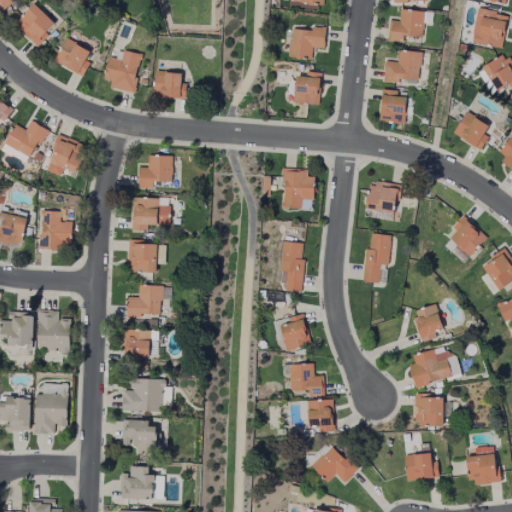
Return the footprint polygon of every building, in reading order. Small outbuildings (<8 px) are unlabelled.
[(36,46),(56,25),(34,4),(14,25),(36,46)] [(389,20),(387,41),(402,41),(403,36),(422,38),(423,11),(400,10),(399,21),(389,20)] [(502,48),(507,15),(484,11),(483,18),(475,17),(471,43),(502,48)] [(324,49),(326,31),(292,27),(289,57),(311,59),(312,48),(324,49)] [(54,62),(82,77),(90,63),(85,60),(90,51),(66,39),(54,62)] [(110,88),(133,93),(142,55),(123,51),(121,60),(108,57),(103,79),(111,81),(110,88)] [(383,82),(398,83),(398,79),(419,80),(420,52),(398,51),(398,62),(384,61),(383,82)] [(482,67),(498,93),(511,84),(511,64),(504,53),(482,67)] [(185,99),(186,83),(181,83),(182,73),(154,72),(153,98),(185,99)] [(319,104),(320,73),(306,72),(306,77),(295,76),(293,103),(319,104)] [(406,97),(397,96),(397,90),(381,90),(379,122),(405,124),(406,97)] [(0,119),(4,122),(13,109),(0,99),(0,119)] [(479,151),(488,137),(483,134),(488,126),(466,112),(452,133),(479,151)] [(4,145),(30,157),(37,141),(43,143),(49,130),(30,122),(26,130),(13,124),(4,145)] [(45,171),(60,177),(63,169),(76,174),(86,145),(58,135),(45,171)] [(511,169),(511,135),(495,154),(511,169)] [(172,156),(148,155),(147,168),(139,168),(138,188),(153,188),(153,181),(171,182),(172,156)] [(301,209),(301,199),(314,200),(315,177),(307,177),(307,170),(283,169),(282,208),(301,209)] [(366,209),(396,212),(399,185),(368,182),(366,209)] [(147,230),(148,224),(169,225),(170,206),(158,206),(158,198),(132,198),(131,230),(147,230)] [(392,221),(393,214),(366,210),(365,216),(392,221)] [(39,250),(58,250),(59,240),(71,240),(72,222),(60,222),(60,212),(41,211),(39,250)] [(26,219),(0,212),(0,242),(19,247),(26,219)] [(447,237),(469,257),(486,238),(464,218),(447,237)] [(390,235),(370,234),(369,249),(364,249),(363,282),(378,283),(379,264),(389,265),(390,235)] [(156,273),(156,264),(165,264),(165,244),(144,244),(144,240),(129,240),(128,272),(156,273)] [(444,246),(463,263),(468,257),(449,240),(444,246)] [(287,272),(284,291),(301,293),(305,259),(301,259),(303,244),(282,241),(279,271),(287,272)] [(496,290),(511,282),(511,261),(507,250),(483,263),(496,290)] [(161,286),(139,285),(138,297),(127,297),(126,318),(140,318),(140,314),(160,315),(161,286)] [(511,297),(496,303),(503,322),(511,318),(511,297)] [(411,313),(423,343),(437,338),(435,332),(443,329),(434,304),(411,313)] [(37,351),(69,351),(70,319),(59,319),(59,311),(38,310),(37,351)] [(0,340),(8,340),(8,345),(33,345),(33,312),(8,312),(8,321),(0,321),(0,340)] [(279,326),(285,351),(310,346),(303,314),(288,318),(289,324),(279,326)] [(123,358),(149,359),(150,331),(124,330),(123,358)] [(412,356),(414,363),(408,365),(415,388),(460,375),(454,351),(435,356),(433,350),(412,356)] [(323,396),(323,376),(313,376),(313,364),(289,365),(290,391),(309,390),(309,396),(323,396)] [(122,411),(162,412),(163,379),(131,379),(131,391),(122,390),(122,411)] [(163,405),(170,405),(171,387),(163,387),(163,405)] [(35,433),(54,434),(55,426),(67,426),(68,394),(35,394),(35,433)] [(443,426),(443,398),(431,398),(431,394),(415,394),(415,426),(443,426)] [(5,431),(30,431),(30,398),(6,398),(6,402),(0,402),(0,421),(5,422),(5,431)] [(306,401),(308,427),(318,427),(318,432),(334,432),(332,400),(306,401)] [(149,421),(122,420),(122,445),(133,445),(133,454),(147,454),(147,449),(156,449),(156,427),(148,427),(149,421)] [(357,470),(331,445),(310,467),(327,482),(335,474),(345,483),(357,470)] [(407,482),(439,477),(437,462),(431,462),(430,453),(403,456),(407,482)] [(465,457),(468,484),(499,482),(496,454),(465,457)] [(120,474),(120,499),(153,499),(153,475),(148,475),(148,467),(129,467),(129,474),(120,474)] [(163,476),(155,476),(154,496),(162,496),(163,476)] [(29,500),(29,511),(62,511),(62,509),(52,509),(52,500),(29,500)]
